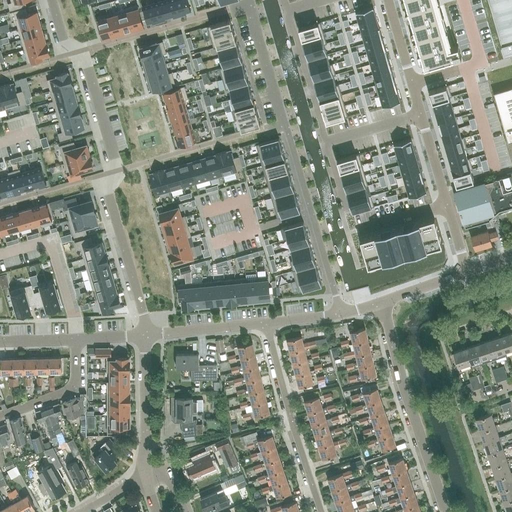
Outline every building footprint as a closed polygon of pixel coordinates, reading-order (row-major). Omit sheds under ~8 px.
[(10,10),(26,6),(24,0),(10,0),(12,3),(8,4),(10,10)] [(165,0),(154,3),(159,21),(170,18),(165,0)] [(175,0),(165,0),(170,18),(180,15),(175,0)] [(187,0),(175,0),(180,15),(191,11),(187,0)] [(433,0),(403,0),(423,68),(459,58),(456,46),(446,48),(433,0)] [(511,0),(488,0),(504,55),(511,52),(511,0)] [(154,3),(143,7),(148,24),(159,21),(154,3)] [(137,5),(127,8),(133,29),(143,26),(137,5)] [(373,6),(356,11),(359,22),(376,17),(373,6)] [(40,23),(36,12),(27,14),(26,8),(13,12),(18,29),(40,23)] [(127,8),(117,11),(123,32),(133,29),(127,8)] [(118,15),(108,18),(113,35),(123,32),(117,11),(118,15)] [(376,17),(359,22),(362,33),(379,28),(376,17)] [(108,18),(98,21),(103,38),(113,35),(108,18)] [(230,20),(207,27),(210,37),(233,31),(230,20)] [(321,22),(299,28),(302,39),(324,32),(321,22)] [(43,33),(40,23),(18,29),(21,39),(43,33)] [(379,28),(362,33),(365,43),(382,38),(379,28)] [(233,31),(210,37),(213,48),(236,41),(233,31)] [(324,32),(302,39),(305,49),(327,43),(324,32)] [(21,39),(24,50),(46,43),(43,33),(21,39)] [(182,34),(176,36),(179,44),(184,43),(182,34)] [(382,38),(365,43),(368,54),(385,49),(382,38)] [(236,41),(213,48),(217,47),(220,57),(239,52),(236,41)] [(162,42),(141,48),(144,59),(166,53),(162,42)] [(46,44),(46,43),(24,50),(28,62),(42,58),(41,56),(49,54),(46,43),(46,44)] [(327,43),(305,49),(308,60),(327,54),(324,44),(327,44),(327,43)] [(385,49),(368,54),(371,64),(388,59),(385,49)] [(223,67),(219,68),(219,69),(242,62),(239,52),(220,57),(223,67)] [(166,53),(144,59),(145,59),(148,69),(165,64),(162,54),(166,53)] [(327,54),(308,60),(311,70),(333,64),(333,63),(330,64),(327,54)] [(388,59),(371,64),(374,74),(391,69),(388,59)] [(242,62),(219,69),(222,79),(245,72),(242,62)] [(165,64),(148,69),(151,79),(172,73),(168,74),(165,64)] [(333,64),(311,70),(314,80),(336,74),(333,64)] [(391,69),(374,74),(377,84),(374,85),(394,80),(391,69)] [(58,77),(47,80),(50,90),(72,84),(69,74),(68,74),(67,72),(57,75),(58,77)] [(245,72),(222,79),(219,80),(221,90),(225,89),(248,83),(245,72)] [(172,73),(151,79),(154,90),(175,84),(172,73)] [(336,74),(314,80),(317,91),(339,85),(339,84),(336,85),(333,75),(336,75),(336,74)] [(22,89),(29,87),(26,77),(19,79),(22,89)] [(394,80),(374,85),(377,96),(397,90),(394,80)] [(248,83),(225,89),(226,90),(229,89),(232,98),(228,99),(228,100),(251,93),(248,83)] [(10,84),(0,86),(0,87),(6,108),(19,104),(19,105),(26,103),(23,91),(16,93),(14,84),(10,85),(10,84)] [(72,84),(50,90),(53,101),(75,95),(72,84)] [(339,85),(317,91),(320,101),(342,95),(339,85)] [(449,85),(429,91),(432,101),(449,96),(450,97),(452,97),(449,85)] [(163,94),(163,95),(165,99),(164,99),(165,100),(165,99),(166,104),(187,98),(184,87),(163,93),(163,94)] [(511,87),(494,92),(508,143),(511,141),(511,87)] [(397,90),(377,96),(380,96),(383,106),(400,101),(397,90)] [(251,93),(228,100),(231,110),(254,103),(251,93)] [(206,105),(212,104),(209,94),(203,96),(206,105)] [(75,95),(53,101),(56,112),(57,111),(77,105),(78,105),(75,95)] [(342,95),(320,101),(323,112),(345,105),(342,95)] [(449,96),(432,101),(435,112),(452,107),(450,97),(449,96)] [(187,98),(166,104),(167,108),(167,109),(169,113),(168,113),(169,114),(187,109),(184,99),(188,98),(187,98)] [(254,103),(231,110),(234,120),(258,114),(254,103)] [(77,105),(57,111),(60,122),(80,116),(77,105)] [(345,105),(323,112),(326,122),(348,116),(345,105)] [(452,107),(435,112),(438,122),(456,118),(452,107)] [(187,109),(169,114),(169,115),(170,119),(170,120),(171,120),(172,124),(172,125),(190,120),(187,109)] [(258,114),(234,120),(235,121),(238,120),(241,130),(261,125),(258,114)] [(62,132),(58,134),(60,140),(72,137),(70,131),(84,127),(81,118),(81,116),(80,116),(60,122),(62,132)] [(456,118),(438,122),(441,133),(459,128),(456,118)] [(190,120),(172,125),(173,128),(173,130),(174,130),(175,134),(174,134),(175,135),(196,129),(196,128),(192,129),(190,120)] [(216,137),(223,135),(220,126),(213,128),(216,137)] [(459,128),(441,133),(444,143),(462,138),(461,138),(459,128)] [(196,129),(175,135),(176,139),(176,140),(177,140),(178,144),(177,144),(178,145),(178,146),(200,140),(196,129)] [(46,137),(40,138),(43,146),(43,147),(49,145),(46,137)] [(462,138),(444,143),(447,154),(465,149),(467,149),(464,137),(461,138),(462,138)] [(256,144),(259,155),(282,148),(279,138),(256,144)] [(411,139),(394,144),(397,154),(414,149),(411,139)] [(71,143),(59,146),(64,164),(90,157),(90,156),(86,145),(73,149),(71,143)] [(282,148),(259,155),(262,165),(285,159),(282,148)] [(414,149),(397,154),(400,164),(400,165),(417,160),(414,149)] [(465,149),(447,154),(450,164),(468,160),(468,159),(465,149)] [(227,151),(216,154),(222,176),(236,172),(236,171),(243,169),(242,167),(240,161),(239,157),(233,159),(230,151),(227,152),(227,151)] [(209,179),(222,176),(216,154),(205,157),(206,158),(203,159),(209,179)] [(359,154),(337,160),(340,171),(362,164),(359,154)] [(90,157),(64,164),(70,182),(82,178),(80,172),(93,168),(90,157)] [(468,160),(450,164),(453,175),(471,170),(473,169),(470,158),(468,159),(468,160)] [(190,163),(196,183),(209,179),(203,159),(190,163)] [(285,159),(262,165),(265,177),(288,170),(285,159)] [(400,164),(398,165),(401,176),(403,176),(403,175),(420,170),(417,160),(400,165),(400,164)] [(177,166),(183,187),(196,183),(190,163),(177,166)] [(362,164),(340,171),(343,181),(365,175),(362,164)] [(164,170),(170,191),(183,187),(177,166),(164,170)] [(41,167),(31,171),(36,188),(46,185),(41,167)] [(164,169),(153,172),(154,173),(150,174),(156,195),(170,191),(164,170),(164,169)] [(20,170),(19,170),(21,176),(25,191),(36,188),(31,171),(21,173),(20,170)] [(265,177),(268,187),(291,180),(288,170),(265,177)] [(420,170),(403,175),(403,176),(406,186),(423,181),(420,170)] [(471,170),(453,175),(456,185),(474,180),(471,170)] [(9,177),(0,179),(0,181),(2,187),(5,197),(15,194),(9,173),(8,173),(9,177)] [(365,175),(343,181),(346,192),(366,186),(366,187),(368,186),(365,175)] [(21,176),(11,179),(15,194),(25,191),(21,176)] [(511,177),(510,178),(509,176),(471,186),(454,190),(459,207),(511,191),(511,177)] [(271,197),(294,190),(291,180),(268,187),(271,197)] [(423,181),(406,186),(409,197),(426,192),(423,181)] [(366,186),(346,192),(349,202),(369,197),(369,196),(366,187),(366,186)] [(297,200),(294,190),(271,197),(274,207),(297,200)] [(511,191),(459,207),(464,222),(467,221),(469,227),(486,222),(490,221),(488,215),(511,208),(511,191)] [(369,197),(349,202),(353,213),(374,207),(371,195),(369,196),(369,197)] [(70,207),(74,218),(94,212),(91,201),(78,204),(76,198),(64,202),(66,209),(70,207)] [(297,200),(274,207),(277,218),(300,212),(297,200)] [(41,205),(36,207),(41,224),(52,221),(47,204),(46,204),(41,205)] [(32,208),(26,210),(31,227),(41,224),(36,207),(32,208)] [(181,217),(178,207),(161,213),(164,223),(185,217),(185,216),(181,217)] [(20,212),(15,213),(20,230),(31,227),(26,210),(20,211),(20,212)] [(94,212),(74,218),(77,229),(72,230),(74,237),(86,233),(84,227),(97,223),(94,213),(94,212)] [(15,213),(5,216),(10,233),(20,230),(15,213)] [(1,217),(0,216),(0,236),(10,233),(5,216),(1,217)] [(164,223),(167,233),(188,226),(185,217),(164,223)] [(434,218),(360,239),(368,266),(442,245),(434,218)] [(307,233),(304,222),(284,228),(287,239),(307,233)] [(191,236),(188,226),(167,233),(170,243),(191,236)] [(489,234),(488,231),(472,236),(475,249),(492,244),(491,242),(498,239),(496,232),(489,234)] [(287,239),(290,249),(310,243),(307,233),(287,239)] [(172,252),(194,246),(193,246),(190,247),(187,238),(191,237),(191,236),(170,243),(172,252)] [(84,258),(105,252),(102,242),(93,244),(91,238),(75,242),(77,249),(81,248),(84,258)] [(313,254),(310,243),(290,249),(293,259),(313,254)] [(172,252),(175,263),(197,256),(194,246),(172,252)] [(105,253),(105,252),(84,258),(87,269),(108,263),(106,257),(107,257),(105,253)] [(313,254),(293,259),(296,269),(293,270),(293,271),(316,264),(313,254)] [(90,279),(111,273),(108,263),(87,269),(90,279)] [(296,281),(319,275),(316,264),(293,271),(296,281)] [(189,265),(181,268),(183,274),(191,271),(189,265)] [(90,279),(93,289),(114,283),(111,273),(90,279)] [(296,281),(299,292),(322,286),(319,275),(296,281)] [(268,276),(257,277),(259,299),(270,298),(268,276)] [(247,282),(246,278),(248,300),(259,299),(257,277),(256,277),(256,281),(247,282)] [(235,279),(237,301),(238,301),(248,300),(246,278),(235,279)] [(237,301),(235,279),(224,280),(226,302),(227,302),(237,301)] [(214,281),(216,303),(226,302),(224,280),(224,284),(214,285),(214,281)] [(203,282),(205,304),(216,303),(214,281),(203,282)] [(203,282),(192,283),(194,305),(205,304),(203,282)] [(34,293),(37,303),(36,304),(37,307),(45,305),(47,310),(60,307),(53,283),(40,286),(41,291),(34,293)] [(116,292),(114,283),(93,289),(95,296),(98,295),(100,299),(117,294),(117,292),(116,292)] [(194,306),(194,305),(192,283),(179,285),(180,299),(182,299),(183,307),(194,306)] [(32,285),(11,291),(18,315),(31,311),(29,306),(36,304),(37,303),(34,293),(32,285)] [(120,303),(117,294),(100,299),(101,304),(97,305),(99,311),(113,307),(112,305),(120,303)] [(354,343),(368,340),(365,328),(351,331),(354,343)] [(505,352),(511,349),(511,333),(500,337),(505,352)] [(290,352),(304,348),(309,347),(316,346),(316,345),(315,340),(303,343),(301,336),(287,340),(290,352)] [(495,360),(506,356),(505,352),(500,337),(488,341),(495,360)] [(217,352),(224,351),(223,339),(216,340),(217,352)] [(343,354),(344,358),(357,355),(371,352),(368,340),(354,343),(355,350),(351,351),(343,352),(343,354)] [(483,364),(495,360),(488,341),(477,344),(483,364)] [(255,355),(252,343),(238,346),(241,358),(255,355)] [(472,367),(483,364),(477,344),(466,348),(471,363),(472,367)] [(337,347),(331,348),(334,357),(339,355),(337,347)] [(110,348),(96,348),(97,356),(111,356),(110,348)] [(293,363),(307,360),(304,348),(290,352),(293,363)] [(459,367),(471,363),(466,348),(454,352),(459,367)] [(357,355),(358,362),(346,365),(348,370),(360,367),(359,367),(373,363),(371,352),(357,355)] [(199,365),(199,354),(176,354),(176,368),(191,368),(191,380),(217,380),(217,365),(207,365),(199,365)] [(258,366),(255,355),(241,358),(243,365),(238,366),(231,367),(232,373),(244,370),(258,366)] [(49,358),(49,372),(62,372),(61,357),(49,358)] [(18,373),(25,373),(25,358),(13,359),(13,373),(13,378),(13,385),(19,385),(18,378),(18,373)] [(30,373),(37,372),(37,358),(25,358),(25,373),(26,378),(25,378),(26,385),(30,385),(30,378),(30,373)] [(37,372),(49,372),(49,358),(37,358),(37,372)] [(118,360),(107,360),(107,372),(111,372),(129,372),(129,371),(129,360),(128,360),(128,358),(118,358),(118,360)] [(1,373),(13,373),(13,359),(1,359),(1,373)] [(296,375),(310,371),(307,360),(293,363),(296,375)] [(359,367),(360,367),(361,373),(356,375),(349,377),(351,382),(362,378),(362,379),(365,378),(366,383),(375,381),(373,376),(376,375),(373,363),(359,367)] [(235,383),(235,384),(247,381),(261,378),(258,366),(244,370),(246,376),(241,377),(234,379),(234,380),(235,383)] [(498,368),(502,380),(508,379),(503,366),(498,368)] [(496,382),(502,380),(498,368),(492,370),(496,382)] [(310,371),(296,375),(299,387),(313,384),(310,371)] [(129,372),(111,372),(111,382),(129,382),(129,372)] [(475,376),(479,388),(485,386),(480,374),(475,376)] [(473,390),(479,388),(475,376),(469,378),(471,383),(473,390)] [(250,393),(264,389),(261,378),(247,381),(249,388),(244,389),(237,390),(238,396),(250,393)] [(111,382),(107,382),(107,393),(129,393),(129,382),(111,382)] [(471,383),(460,386),(461,390),(462,393),(467,392),(473,390),(471,383)] [(377,388),(351,397),(354,403),(366,399),(367,404),(381,400),(377,388)] [(253,404),(267,401),(264,389),(250,393),(253,404)] [(77,398),(63,403),(67,418),(79,414),(81,419),(81,424),(87,424),(86,404),(86,393),(81,393),(80,398),(77,398)] [(129,393),(107,393),(107,404),(129,404),(129,393)] [(187,397),(187,393),(180,393),(180,397),(172,397),(172,418),(175,421),(181,421),(183,436),(209,432),(209,434),(215,433),(215,431),(224,430),(223,417),(203,417),(203,399),(193,399),(193,397),(187,397)] [(323,408),(322,407),(319,396),(305,401),(309,413),(323,408)] [(385,411),(381,400),(363,406),(364,410),(365,412),(369,411),(371,416),(385,411)] [(267,401),(253,404),(256,416),(270,413),(267,401)] [(59,427),(56,416),(61,414),(58,404),(47,408),(54,429),(56,436),(62,434),(60,427),(59,427)] [(129,404),(107,404),(107,414),(129,414),(129,404)] [(312,424),(326,419),(324,412),(328,411),(336,409),(334,404),(322,407),(323,408),(309,413),(312,424)] [(56,436),(54,429),(47,408),(36,412),(39,422),(45,420),(51,438),(56,436)] [(375,427),(388,423),(385,411),(371,416),(375,427)] [(480,431),(495,425),(491,413),(476,419),(480,431)] [(129,414),(107,414),(108,433),(120,433),(120,426),(129,426),(129,414)] [(316,435),(330,431),(328,425),(332,423),(339,420),(338,416),(326,419),(312,424),(316,435)] [(17,444),(27,441),(21,418),(10,422),(17,444)] [(375,427),(371,428),(370,428),(372,433),(376,432),(378,438),(392,434),(388,423),(375,427)] [(8,438),(10,437),(6,425),(0,426),(0,437),(2,444),(9,442),(8,438)] [(484,442),(499,437),(495,425),(480,431),(484,442)] [(319,447),(333,442),(331,435),(335,433),(336,434),(343,431),(341,427),(330,431),(316,435),(319,447)] [(392,434),(375,440),(374,440),(376,445),(380,443),(382,449),(395,446),(392,434)] [(263,451),(276,447),(272,435),(259,439),(254,441),(252,435),(241,439),(243,445),(246,444),(248,448),(261,445),(263,451)] [(499,437),(484,442),(488,454),(503,449),(501,442),(506,440),(504,435),(499,437)] [(36,452),(44,449),(40,436),(31,438),(36,452)] [(106,471),(117,462),(114,458),(121,453),(110,438),(100,446),(103,450),(94,457),(106,471)] [(225,439),(215,443),(218,449),(222,448),(230,467),(233,473),(240,470),(238,464),(238,463),(228,438),(225,439)] [(339,461),(337,454),(335,448),(340,446),(339,445),(346,443),(344,439),(333,442),(319,447),(323,458),(333,455),(335,463),(339,461)] [(74,456),(80,453),(74,440),(68,443),(67,443),(69,446),(74,456)] [(266,462),(280,458),(276,447),(263,451),(257,453),(250,455),(252,460),(259,458),(259,459),(264,457),(266,462)] [(492,466),(507,461),(503,449),(488,454),(490,459),(489,460),(490,465),(492,465),(492,466)] [(189,472),(192,478),(217,467),(210,453),(193,460),(194,463),(187,466),(187,467),(185,468),(187,473),(189,472)] [(268,467),(270,473),(270,474),(283,469),(280,458),(266,462),(268,467)] [(389,463),(393,474),(407,470),(403,458),(399,459),(389,463)] [(342,473),(328,478),(332,490),(346,485),(344,478),(356,474),(354,469),(363,467),(361,459),(350,463),(353,470),(342,473)] [(12,460),(5,462),(7,468),(14,466),(12,460)] [(379,471),(386,469),(383,460),(376,463),(377,466),(379,471)] [(80,467),(77,461),(67,465),(77,487),(89,481),(82,466),(80,467)] [(511,473),(511,472),(507,461),(492,466),(496,478),(511,473)] [(53,498),(65,491),(59,480),(62,479),(53,464),(44,469),(50,480),(45,483),(53,498)] [(6,481),(20,474),(16,467),(2,473),(6,481)] [(274,485),(287,481),(283,469),(270,474),(270,473),(265,475),(258,477),(260,482),(266,480),(266,479),(271,478),(274,485)] [(397,486),(410,481),(407,470),(393,474),(397,486)] [(500,489),(511,485),(511,471),(511,472),(511,473),(496,478),(500,489)] [(239,489),(248,486),(243,474),(234,478),(239,489)] [(381,478),(372,481),(373,485),(382,482),(383,483),(390,481),(388,475),(381,478)] [(274,485),(268,487),(262,489),(263,494),(270,492),(275,490),(277,497),(291,492),(287,481),(274,485)] [(346,485),(332,490),(336,501),(350,497),(347,489),(351,488),(352,488),(359,485),(357,481),(351,484),(346,485)] [(401,497),(414,492),(410,481),(397,486),(392,487),(391,487),(385,489),(387,494),(393,492),(394,493),(399,491),(400,496),(401,497)] [(504,501),(511,498),(511,485),(500,489),(504,501)] [(12,491),(15,497),(22,511),(27,511),(35,508),(28,495),(21,499),(16,489),(12,491)] [(213,511),(223,508),(231,504),(224,489),(201,498),(206,510),(212,508),(213,511)] [(22,511),(12,491),(7,494),(13,504),(7,507),(9,511),(22,511)] [(404,508),(418,504),(414,492),(401,497),(400,496),(395,498),(389,501),(390,506),(397,503),(402,501),(404,508)] [(350,497),(336,501),(339,511),(340,511),(353,508),(358,506),(356,500),(363,497),(361,493),(350,497)] [(266,497),(255,501),(257,508),(268,504),(266,497)] [(299,511),(296,502),(283,506),(282,505),(277,506),(277,505),(271,507),(271,508),(270,509),(271,511),(278,511),(284,510),(284,511),(299,511)] [(372,502),(365,504),(366,509),(367,511),(374,509),(372,502)]
